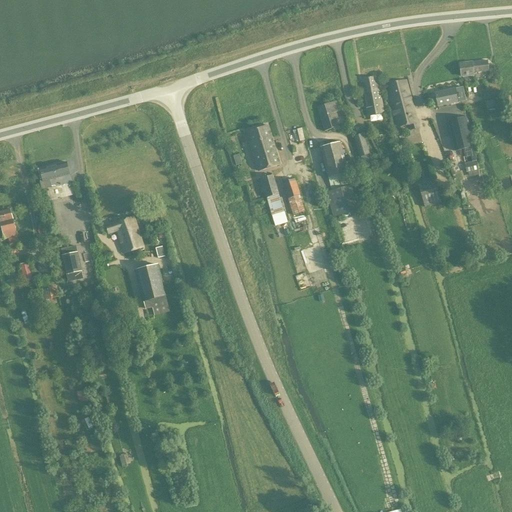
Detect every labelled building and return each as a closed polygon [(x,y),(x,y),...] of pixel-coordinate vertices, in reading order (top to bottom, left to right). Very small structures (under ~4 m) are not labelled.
[(473,73),(489,71),(488,61),(460,64),(461,76),(473,75),(473,73)] [(361,80),(368,116),(383,114),(379,90),(377,88),(375,77),(361,80)] [(406,80),(386,84),(393,119),(395,118),(396,128),(409,125),(411,130),(418,128),(417,123),(413,105),(406,80)] [(435,93),(434,93),(437,108),(458,103),(457,98),(465,96),(463,87),(455,89),(435,93)] [(487,109),(499,106),(495,92),(483,95),(487,109)] [(336,113),(339,112),(336,102),(317,108),(324,132),(340,127),(336,113)] [(348,127),(354,125),(352,115),(345,117),(348,127)] [(448,121),(455,152),(472,148),(465,117),(448,121)] [(258,172),(280,165),(274,145),(272,140),(268,126),(246,133),(251,150),(258,172)] [(353,136),(359,156),(369,154),(363,134),(353,136)] [(346,187),(351,185),(348,174),(345,159),(340,142),(320,147),(331,191),(335,205),(330,206),(333,216),(348,212),(345,203),(350,202),(346,187)] [(464,164),(466,173),(477,170),(475,161),(464,164)] [(40,170),(43,182),(70,175),(66,162),(40,170)] [(273,175),(261,179),(261,180),(267,197),(279,195),(273,175)] [(305,212),(295,179),(283,183),(293,215),(305,212)] [(418,188),(424,207),(440,203),(434,183),(418,188)] [(279,195),(267,197),(271,216),(283,212),(279,195)] [(0,225),(4,239),(17,235),(10,209),(0,211),(0,225)] [(283,212),(271,216),(276,226),(287,223),(283,212)] [(124,254),(143,247),(134,217),(105,226),(108,234),(117,231),(124,254)] [(10,248),(20,245),(18,240),(9,242),(10,248)] [(77,252),(62,255),(63,258),(63,260),(67,275),(68,281),(69,281),(70,281),(83,278),(82,272),(77,252)] [(20,265),(24,281),(24,283),(33,281),(32,279),(28,263),(20,265)] [(158,265),(136,270),(144,303),(166,298),(158,265)] [(45,300),(57,296),(52,275),(39,278),(45,300)]
